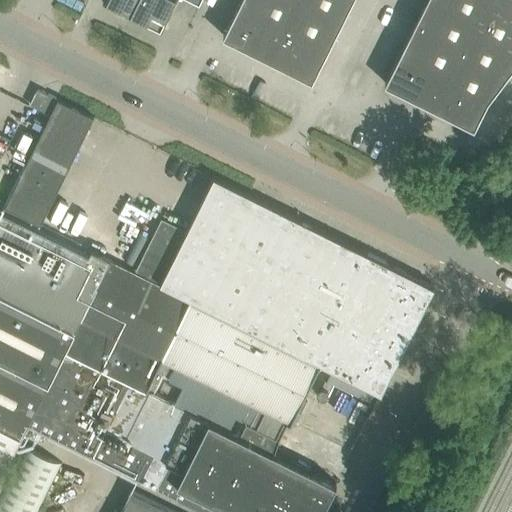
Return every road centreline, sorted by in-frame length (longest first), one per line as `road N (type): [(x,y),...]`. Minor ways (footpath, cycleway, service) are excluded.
road 1 (tertiary): [(487,271),(0,30)]
road 2 (unclassified): [(360,511),(487,271)]
